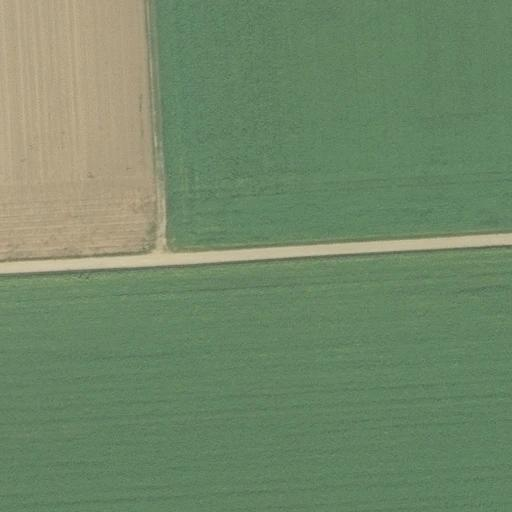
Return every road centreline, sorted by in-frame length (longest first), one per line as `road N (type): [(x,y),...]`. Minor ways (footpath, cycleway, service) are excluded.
road 1 (track): [(511,241),(0,270)]
road 2 (track): [(149,0),(164,261)]
